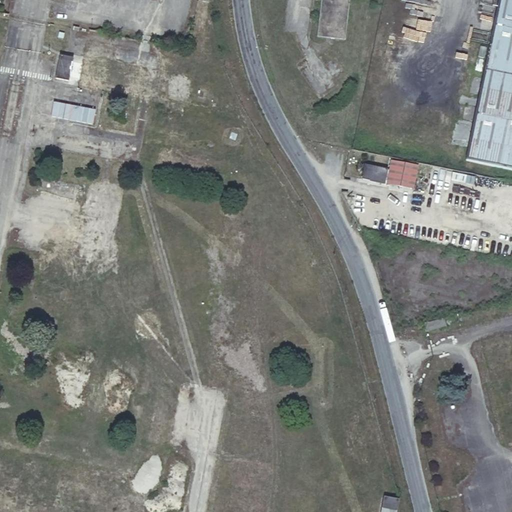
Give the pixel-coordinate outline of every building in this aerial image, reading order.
[(329,0),(328,7),(324,35),(333,37),(351,40),(354,19),(357,0),(329,0)] [(511,0),(498,0),(483,75),(511,80),(511,0)] [(198,2),(187,60),(199,62),(205,33),(200,32),(206,3),(198,2)] [(66,88),(71,66),(57,63),(53,85),(66,88)] [(175,75),(169,97),(178,99),(183,77),(175,75)] [(511,169),(511,80),(483,75),(466,160),(466,161),(511,169)] [(216,157),(160,146),(156,168),(212,179),(216,157)] [(390,158),(385,182),(413,188),(418,164),(390,158)] [(364,165),(362,177),(385,181),(387,170),(364,165)] [(78,253),(33,266),(41,294),(84,281),(98,283),(100,271),(111,268),(107,254),(118,187),(111,186),(101,189),(99,183),(90,181),(78,253)] [(427,323),(429,331),(448,326),(446,319),(427,323)] [(154,393),(145,447),(171,451),(180,397),(154,393)] [(0,457),(0,503),(47,511),(159,511),(163,488),(0,457)]
